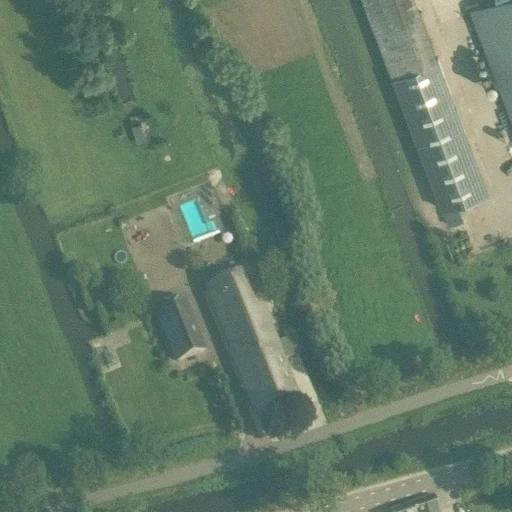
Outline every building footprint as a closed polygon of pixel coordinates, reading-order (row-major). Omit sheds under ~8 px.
[(360,0),(390,78),(437,60),(413,0),(360,0)] [(511,0),(497,0),(469,11),(511,125),(511,0)] [(437,60),(390,78),(441,210),(486,193),(465,136),(437,60)] [(455,208),(442,213),(447,227),(461,222),(455,208)] [(205,292),(253,417),(295,401),(281,364),(298,357),(291,340),(274,347),(247,276),(205,292)] [(176,364),(202,354),(182,301),(156,311),(176,364)] [(436,511),(432,500),(412,507),(413,511),(436,511)]
